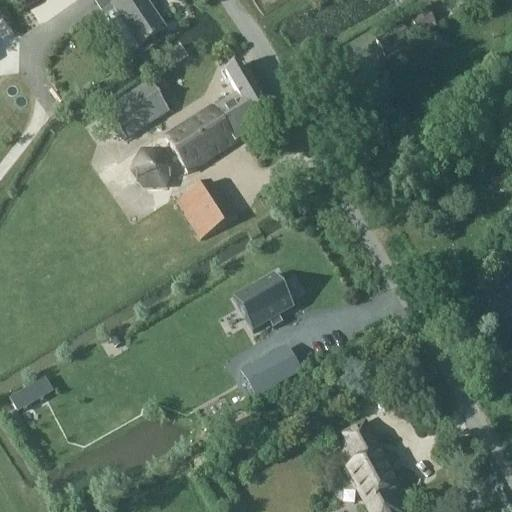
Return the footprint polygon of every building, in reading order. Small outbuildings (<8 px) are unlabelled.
[(113,8),(140,50),(166,33),(143,0),(103,0),(96,5),(102,15),(113,8)] [(402,29),(376,43),(384,59),(411,44),(402,29)] [(170,54),(178,67),(188,61),(181,48),(170,54)] [(274,121),(242,67),(226,76),(237,95),(167,141),(189,176),(274,121)] [(169,114),(150,86),(107,116),(126,143),(169,114)] [(175,171),(164,155),(141,156),(131,174),(143,191),(165,191),(175,171)] [(228,211),(211,185),(178,206),(202,244),(239,221),(231,210),(228,211)] [(275,277),(233,301),(253,335),(295,311),(275,277)] [(262,365),(237,379),(252,404),(277,389),(262,365)] [(391,476),(364,427),(341,439),(355,465),(349,469),(361,491),(357,493),(367,511),(397,511),(389,496),(395,492),(387,478),(391,476)]
